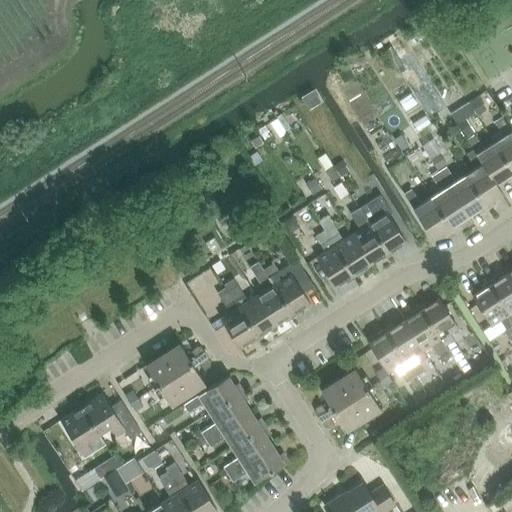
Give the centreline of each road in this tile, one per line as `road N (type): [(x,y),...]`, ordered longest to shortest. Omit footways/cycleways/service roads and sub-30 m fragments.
road 1 (residential): [(269,370),(407,276),(465,258),(511,228)]
road 2 (residential): [(0,426),(178,313)]
road 3 (residential): [(274,511),(331,461),(269,370)]
